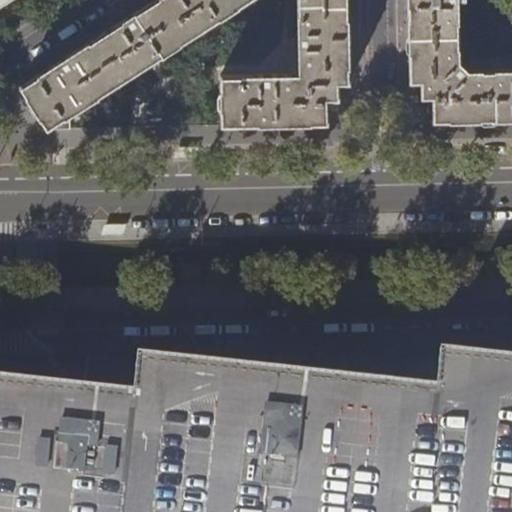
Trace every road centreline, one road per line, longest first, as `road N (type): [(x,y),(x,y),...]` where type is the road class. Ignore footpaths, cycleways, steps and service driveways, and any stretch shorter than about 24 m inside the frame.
road 1 (residential): [(0,322),(511,308)]
road 2 (primary): [(0,193),(382,185)]
road 3 (residential): [(382,185),(378,0)]
road 4 (primary): [(382,185),(511,183)]
